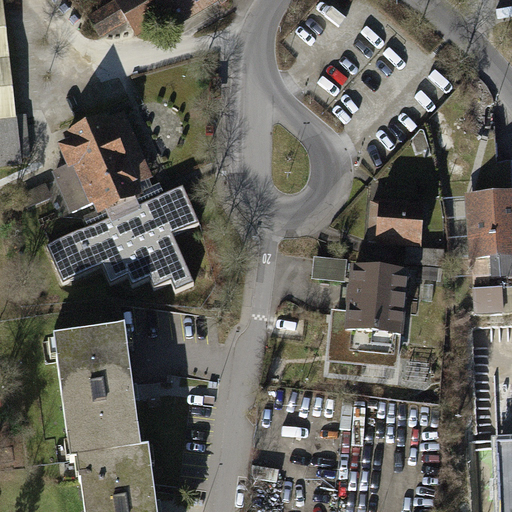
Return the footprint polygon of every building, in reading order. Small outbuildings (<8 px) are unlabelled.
[(145,42),(219,0),(119,0),(92,16),(105,39),(135,24),(145,42)] [(6,4),(0,4),(0,170),(31,167),(6,4)] [(127,115),(62,139),(94,220),(160,194),(127,115)] [(189,188),(49,248),(67,291),(131,264),(149,305),(196,285),(177,241),(206,228),(189,188)] [(511,193),(473,196),(477,259),(511,257),(511,193)] [(436,210),(387,206),(384,246),(432,250),(436,210)] [(349,279),(351,263),(321,259),(320,275),(349,279)] [(420,275),(361,270),(355,333),(415,339),(420,275)] [(509,308),(508,280),(480,282),(481,310),(509,308)] [(139,331),(66,340),(85,463),(156,454),(139,331)] [(172,511),(164,453),(93,463),(100,511),(172,511)] [(511,511),(511,456),(497,457),(499,511),(511,511)]
